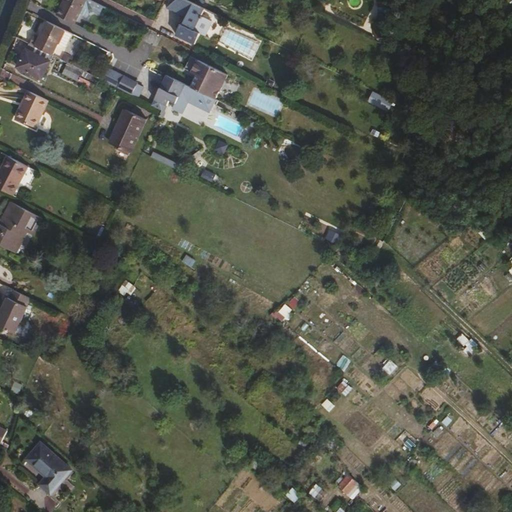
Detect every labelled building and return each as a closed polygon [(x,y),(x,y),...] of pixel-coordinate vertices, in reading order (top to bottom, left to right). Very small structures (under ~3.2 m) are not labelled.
[(67,0),(60,15),(78,24),(89,0),(67,0)] [(204,15),(207,9),(188,0),(173,0),(170,8),(189,17),(185,25),(183,24),(178,34),(197,43),(202,33),(206,36),(214,21),(204,15)] [(55,56),(68,30),(50,21),(42,37),(37,35),(32,44),(54,55),(55,56)] [(32,44),(31,43),(18,66),(41,78),(54,55),(32,44)] [(209,94),(219,99),(232,74),(194,55),(187,68),(200,74),(203,76),(201,80),(198,78),(194,86),(209,94)] [(84,74),(69,66),(63,76),(82,86),(85,81),(81,79),(84,74)] [(191,101),(203,107),(209,94),(194,86),(169,74),(168,77),(166,81),(157,99),(169,105),(172,100),(178,103),(175,108),(185,112),(191,101)] [(140,83),(126,77),(120,89),(134,96),(140,83)] [(51,101),(32,92),(24,107),(22,106),(17,117),(37,128),(51,101)] [(373,92),(368,102),(389,112),(394,102),(373,92)] [(212,111),(219,99),(209,94),(203,107),(212,111)] [(121,146),(130,150),(133,152),(148,119),(126,108),(117,127),(120,129),(113,142),(121,146)] [(0,187),(11,193),(26,165),(7,154),(0,167),(0,170),(1,171),(0,173),(0,187)] [(45,232),(50,222),(21,206),(15,216),(18,217),(11,230),(1,224),(0,225),(0,244),(20,254),(28,239),(31,241),(39,228),(45,232)] [(27,307),(31,299),(15,291),(11,298),(10,297),(0,317),(0,326),(16,334),(29,307),(27,307)] [(0,427),(0,443),(3,445),(8,432),(0,427)] [(51,494),(65,479),(72,471),(43,444),(29,459),(48,477),(42,485),(51,494)] [(72,471),(65,479),(67,481),(74,473),(72,471)] [(359,481),(351,475),(341,486),(348,493),(359,481)]
